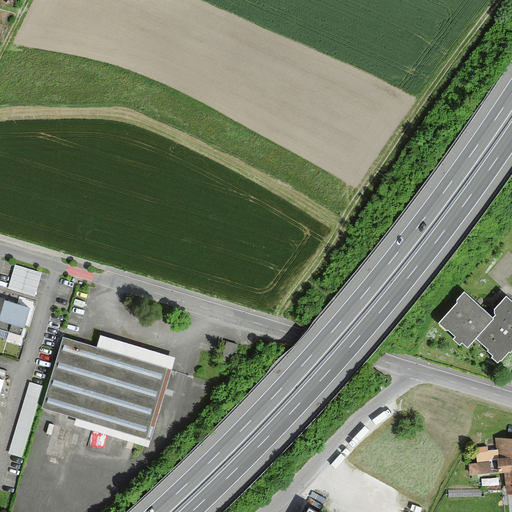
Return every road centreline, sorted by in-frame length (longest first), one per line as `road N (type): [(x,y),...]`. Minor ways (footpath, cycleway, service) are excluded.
road 1 (motorway): [(511,93),(333,329),(156,511)]
road 2 (residential): [(511,399),(0,246)]
road 3 (motorway): [(191,511),(352,344),(511,136)]
road 4 (track): [(270,327),(497,0)]
road 5 (track): [(0,109),(127,107),(342,219)]
